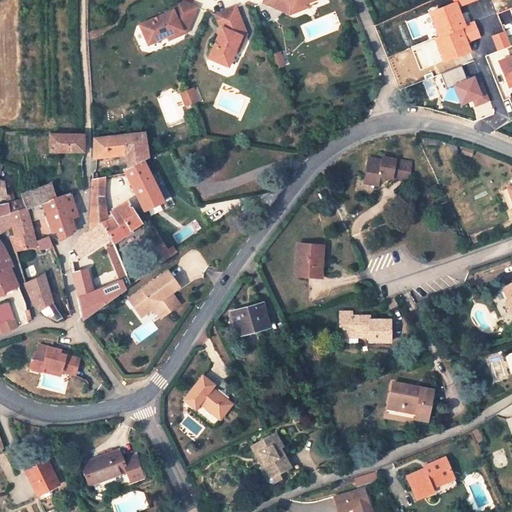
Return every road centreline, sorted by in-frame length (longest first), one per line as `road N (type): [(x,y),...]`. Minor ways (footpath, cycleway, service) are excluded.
road 1 (residential): [(131,401),(173,363),(308,168),(352,135),(403,121)]
road 2 (residential): [(511,399),(395,455),(240,511)]
road 3 (residential): [(76,327),(65,253),(88,156)]
road 4 (track): [(88,156),(83,0)]
road 5 (residential): [(0,392),(62,414),(131,401)]
road 6 (residential): [(403,121),(358,0)]
road 7 (residential): [(131,401),(145,413),(192,511)]
